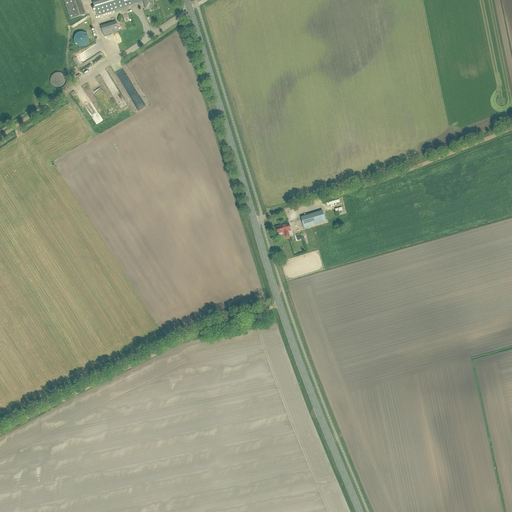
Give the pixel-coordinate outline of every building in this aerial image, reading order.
[(86,15),(81,0),(64,0),(70,19),(86,15)] [(92,0),(98,16),(137,3),(136,2),(143,0),(146,9),(150,8),(149,6),(152,6),(151,5),(154,4),(152,0),(92,0)] [(119,31),(116,21),(101,26),(104,36),(119,31)] [(82,32),(81,32),(80,32),(79,32),(78,33),(77,33),(77,34),(76,34),(75,35),(75,36),(74,37),(74,38),(74,39),(74,40),(74,41),(74,42),(75,43),(75,44),(76,44),(76,45),(77,45),(77,46),(78,46),(79,47),(80,47),(81,47),(82,47),(83,47),(84,47),(85,46),(86,46),(86,45),(87,44),(88,44),(88,43),(88,42),(89,41),(89,40),(89,39),(89,38),(88,37),(88,36),(88,35),(87,35),(87,34),(86,34),(85,33),(84,33),(83,32),(82,32)] [(78,90),(84,99),(87,97),(82,88),(78,90)] [(109,114),(117,112),(116,108),(109,109),(108,106),(107,106),(109,114)] [(325,211),(302,218),(305,229),(328,222),(325,211)] [(291,231),(288,222),(282,224),(282,225),(276,227),(278,234),(282,233),(282,234),(284,233),(285,239),(290,237),(288,232),(291,231)] [(297,237),(300,241),(306,236),(303,233),(297,237)]
